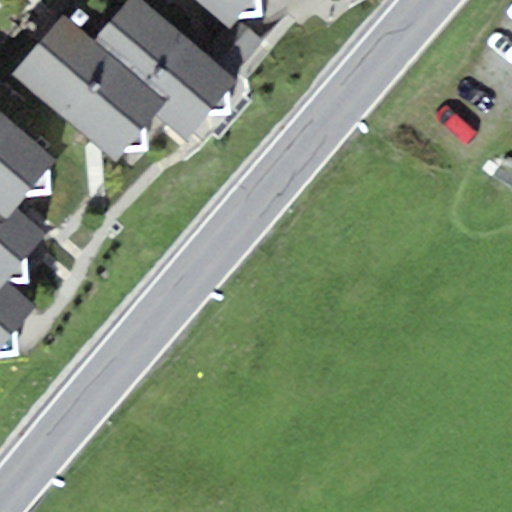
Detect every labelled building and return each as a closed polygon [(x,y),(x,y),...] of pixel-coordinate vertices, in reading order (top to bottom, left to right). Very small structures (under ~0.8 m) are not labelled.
[(205,51),(144,0),(125,0),(93,39),(166,99),(154,114),(186,140),(238,78),(233,74),(205,51)] [(235,17),(249,0),(193,0),(225,28),(235,17)] [(154,114),(166,99),(93,39),(62,14),(12,74),(116,160),(154,114)] [(262,41),(235,17),(225,28),(205,51),(233,74),(262,41)] [(0,212),(5,216),(15,205),(57,155),(0,106),(0,212)] [(48,231),(15,205),(5,216),(0,212),(0,284),(5,278),(48,231)] [(0,345),(36,303),(5,278),(0,284),(0,345)]
